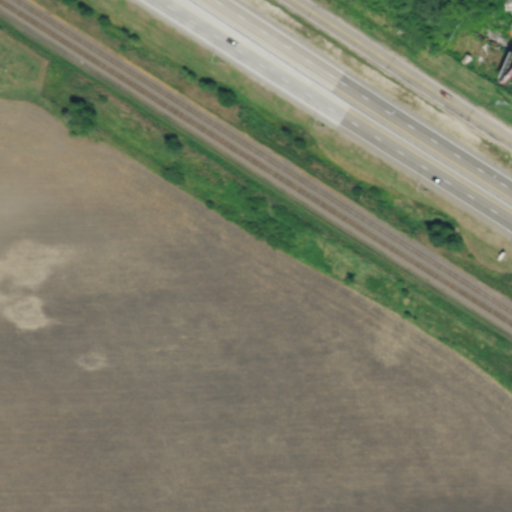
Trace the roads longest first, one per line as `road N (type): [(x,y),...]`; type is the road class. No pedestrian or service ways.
road 1 (motorway): [(157,0),(511,222)]
road 2 (motorway): [(511,190),(214,0)]
road 3 (residential): [(511,142),(293,0)]
